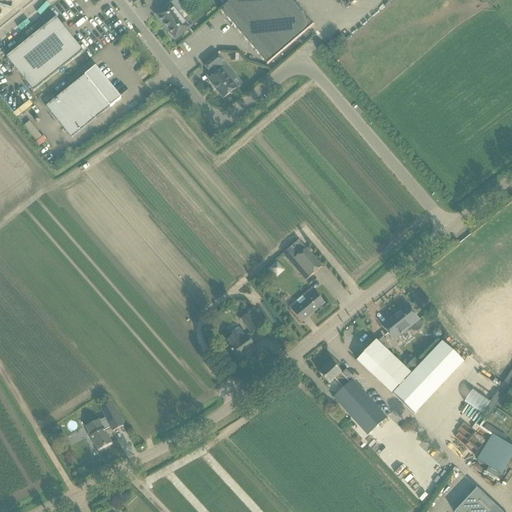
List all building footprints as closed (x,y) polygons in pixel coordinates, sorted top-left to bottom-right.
[(313,25),(290,0),(232,0),(220,11),(267,65),(313,25)] [(175,39),(183,33),(189,28),(170,5),(156,16),(175,39)] [(33,92),(82,52),(55,19),(6,58),(33,92)] [(228,77),(233,73),(223,61),(222,62),(216,54),(203,65),(210,73),(211,72),(214,76),(208,81),(223,99),(229,94),(232,95),(235,93),(235,90),(237,88),(228,77)] [(71,139),(120,99),(95,68),(45,107),(71,139)] [(2,97),(0,99),(0,100),(19,121),(35,106),(32,103),(19,115),(2,97)] [(35,123),(26,128),(36,146),(45,141),(35,123)] [(321,267),(306,249),(289,263),(305,281),(321,267)] [(282,268),(276,275),(281,280),(287,273),(282,268)] [(312,289),(289,308),(301,323),(324,304),(312,289)] [(421,326),(420,324),(417,320),(413,315),(407,307),(395,317),(393,316),(388,320),(381,326),(393,341),(411,327),(413,330),(415,331),(417,330),(420,328),(421,326)] [(250,334),(258,328),(248,315),(241,320),(250,334)] [(245,337),(240,330),(239,329),(237,329),(232,332),(231,334),(231,336),(232,338),(225,343),(237,360),(248,353),(249,355),(255,350),(249,342),(245,337)] [(464,363),(442,342),(419,366),(410,376),(404,370),(375,343),(357,362),(414,415),(464,363)] [(413,360),(404,370),(410,376),(419,366),(413,360)] [(333,398),(340,406),(366,436),(386,419),(352,381),(349,384),(331,363),(319,374),(329,384),(334,379),(343,389),(333,398)] [(487,416),(495,404),(477,392),(469,404),(487,416)] [(111,444),(104,431),(110,428),(112,432),(123,426),(111,404),(101,410),(105,418),(100,421),(99,421),(86,428),(88,432),(97,451),(111,444)] [(83,427),(68,433),(72,445),(88,440),(83,427)] [(64,434),(57,437),(60,443),(67,440),(64,434)] [(511,448),(491,436),(476,460),(502,475),(511,458),(511,448)] [(500,511),(476,489),(454,511),(500,511)]
